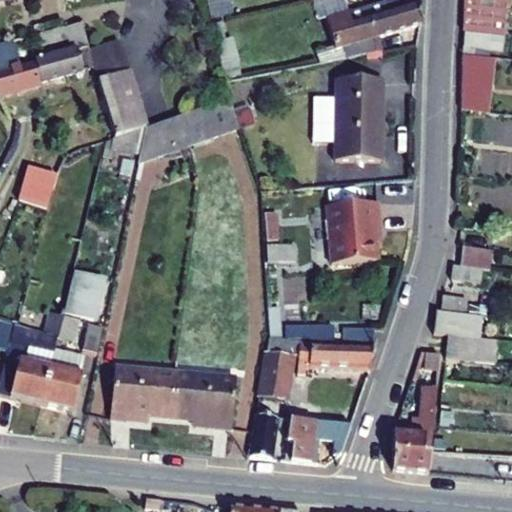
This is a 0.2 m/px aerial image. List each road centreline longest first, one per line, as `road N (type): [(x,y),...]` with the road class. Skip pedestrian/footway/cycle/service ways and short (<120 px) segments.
road 1 (residential): [(443,0),(434,234),(350,496)]
road 2 (tertiary): [(0,462),(350,496)]
road 3 (tertiary): [(350,496),(511,511)]
